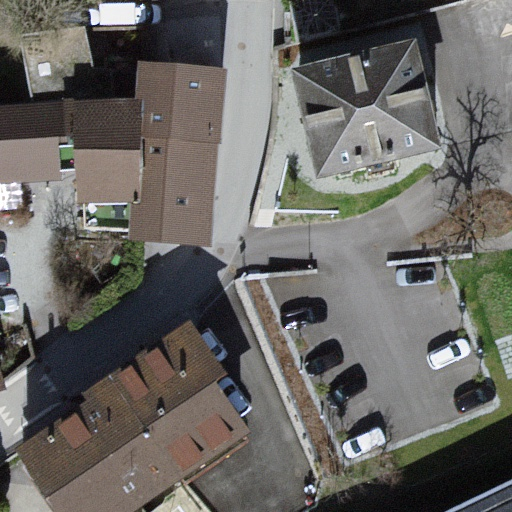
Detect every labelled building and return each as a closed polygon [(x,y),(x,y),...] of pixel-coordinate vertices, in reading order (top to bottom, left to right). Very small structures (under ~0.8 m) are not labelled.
[(425,52),(294,85),(329,189),(447,162),(425,52)] [(231,78),(139,72),(140,112),(87,110),(88,207),(146,203),(145,253),(188,253),(215,219),(231,78)] [(55,112),(0,116),(0,191),(56,186),(55,112)] [(195,333),(24,459),(62,511),(169,511),(269,438),(195,333)] [(511,511),(511,479),(443,511),(511,511)]
